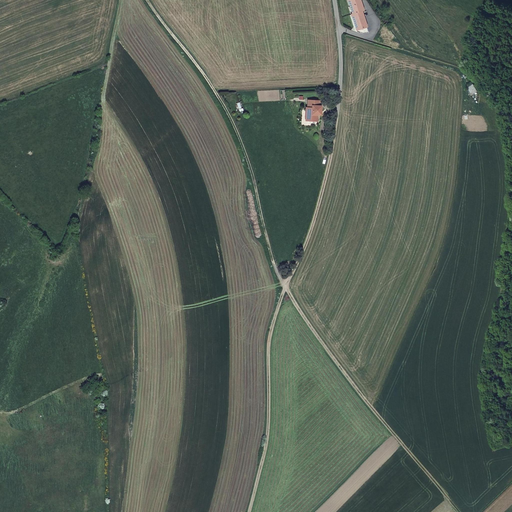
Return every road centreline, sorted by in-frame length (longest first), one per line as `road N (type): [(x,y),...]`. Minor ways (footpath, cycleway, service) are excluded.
road 1 (track): [(285,287),(232,119),(147,0)]
road 2 (residential): [(285,287),(310,232),(332,144),(340,62),(331,0)]
road 3 (track): [(285,287),(405,451),(462,511)]
road 4 (track): [(248,511),(266,440),(269,335),(285,287)]
